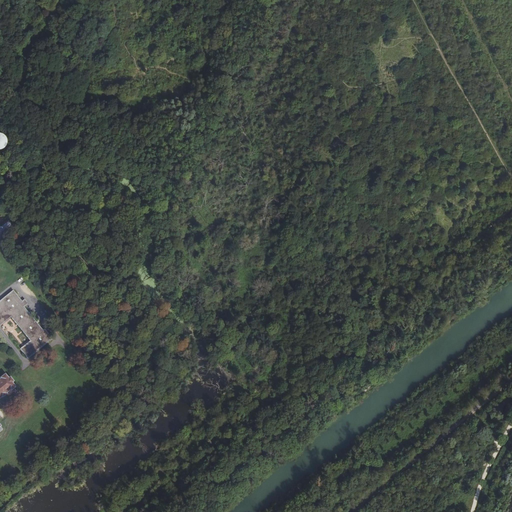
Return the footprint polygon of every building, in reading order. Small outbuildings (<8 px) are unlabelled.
[(23,137),(34,151),(38,148),(27,134),(28,132),(25,128),(20,132),(13,124),(11,126),(21,138),(23,137)] [(0,239),(14,228),(9,222),(1,228),(0,226),(0,239)] [(1,308),(17,295),(13,290),(0,301),(0,322),(1,324),(9,317),(1,308)] [(30,339),(42,330),(24,307),(26,306),(22,301),(17,295),(1,308),(9,317),(10,316),(30,339)] [(44,331),(42,330),(30,339),(31,341),(21,349),(29,358),(53,338),(46,329),(44,331)] [(0,397),(2,396),(3,396),(7,393),(6,392),(10,389),(11,390),(14,387),(11,382),(12,380),(9,376),(7,378),(4,374),(0,377),(1,378),(0,379),(0,397)]
